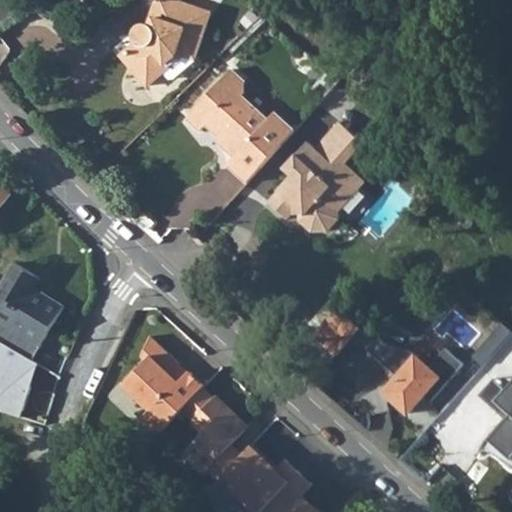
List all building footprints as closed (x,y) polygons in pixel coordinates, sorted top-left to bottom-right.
[(189,4),(175,0),(157,0),(151,17),(153,18),(151,25),(149,24),(146,24),(144,24),(141,24),(138,27),(135,30),(134,34),(134,39),(136,43),(125,53),(135,65),(132,67),(148,86),(165,71),(170,67),(166,63),(176,55),(179,59),(184,55),(195,59),(210,15),(188,7),(189,4)] [(211,12),(189,4),(188,7),(210,15),(211,12)] [(135,65),(125,53),(122,56),(132,67),(135,65)] [(170,67),(165,71),(171,78),(176,77),(195,61),(195,59),(184,55),(179,59),(176,55),(166,63),(170,67)] [(246,82),(232,69),(188,118),(202,131),(207,124),(219,135),(225,141),(222,145),(235,157),(228,164),(248,182),(295,130),(275,112),(269,120),(267,122),(256,112),(258,109),(243,96),(246,93),(246,82)] [(364,144),(340,122),(329,134),(353,156),(360,149),(364,144)] [(353,156),(329,134),(316,148),(309,141),(287,165),(295,173),(293,175),(269,202),(287,219),(292,214),(298,208),(301,211),(299,213),(300,221),(312,232),(328,231),(339,219),(339,212),(361,188),(361,177),(346,164),(352,157),(353,156)] [(225,141),(219,135),(216,139),(222,145),(225,141)] [(365,153),(360,149),(353,156),(352,157),(357,161),(365,153)] [(295,173),(287,165),(285,168),(293,175),(295,173)] [(0,207),(11,194),(0,186),(0,207)] [(36,274),(16,262),(0,288),(0,321),(1,322),(0,324),(0,340),(33,360),(66,306),(35,288),(30,284),(36,274)] [(41,277),(36,274),(30,284),(35,288),(41,277)] [(338,307),(313,335),(336,356),(353,337),(398,378),(384,392),(408,414),(424,397),(430,403),(464,365),(446,349),(429,369),(409,352),(376,339),(376,340),(364,330),(338,307)] [(511,334),(503,326),(473,359),(482,367),(511,334)] [(206,385),(191,370),(190,371),(188,373),(178,364),(180,362),(151,335),(142,355),(147,360),(123,385),(152,411),(144,419),(160,434),(184,408),(203,389),(206,385)] [(33,360),(0,340),(0,387),(2,389),(0,396),(0,401),(24,410),(32,386),(27,383),(39,363),(33,360)] [(178,364),(188,373),(190,371),(180,362),(178,364)] [(511,381),(494,402),(509,415),(487,441),(510,461),(511,458),(511,381)] [(195,418),(213,399),(203,389),(184,408),(195,418)] [(233,444),(250,426),(217,395),(213,399),(195,418),(192,422),(204,432),(185,453),(206,473),(209,469),(220,480),(244,454),(233,444)] [(0,410),(21,417),(24,410),(0,401),(0,410)] [(320,511),(312,504),(306,504),(300,498),(303,495),(314,484),(287,459),(276,470),(273,472),(268,467),(267,461),(252,446),(244,454),(220,480),(209,492),(207,492),(224,507),(237,493),(256,511),(320,511)] [(276,470),(267,461),(268,467),(273,472),(276,470)] [(303,495),(300,498),(306,504),(312,504),(303,495)]
